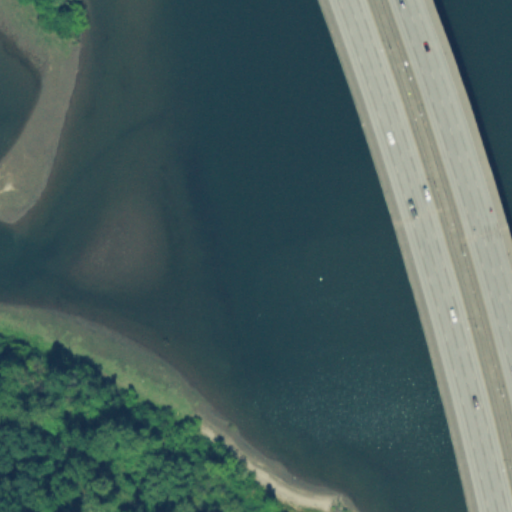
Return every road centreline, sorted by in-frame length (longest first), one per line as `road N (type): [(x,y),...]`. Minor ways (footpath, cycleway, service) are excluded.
road 1 (motorway): [(356,0),(449,289),(504,511)]
road 2 (motorway): [(511,383),(395,0)]
